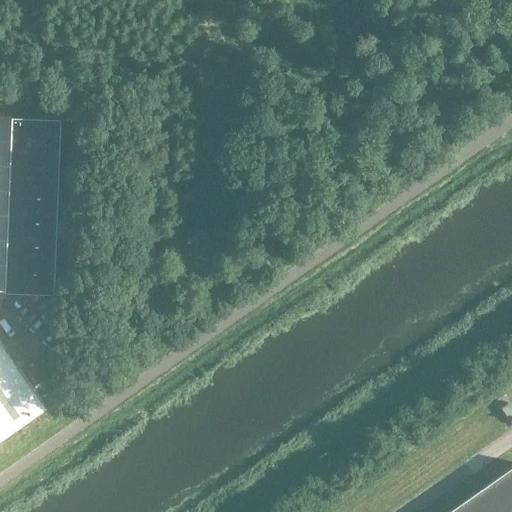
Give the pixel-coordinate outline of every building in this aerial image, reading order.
[(11,117),(10,142),(60,144),(61,119),(11,117)] [(10,142),(9,167),(59,169),(60,144),(10,142)] [(9,167),(9,192),(58,194),(59,169),(9,167)] [(9,192),(8,217),(57,218),(58,194),(9,192)] [(8,217),(7,241),(56,243),(57,218),(8,217)] [(7,241),(6,266),(55,268),(56,243),(7,241)] [(6,266),(5,292),(54,294),(55,268),(6,266)] [(0,340),(0,441),(48,408),(0,340)] [(511,511),(511,466),(446,511),(511,511)]
